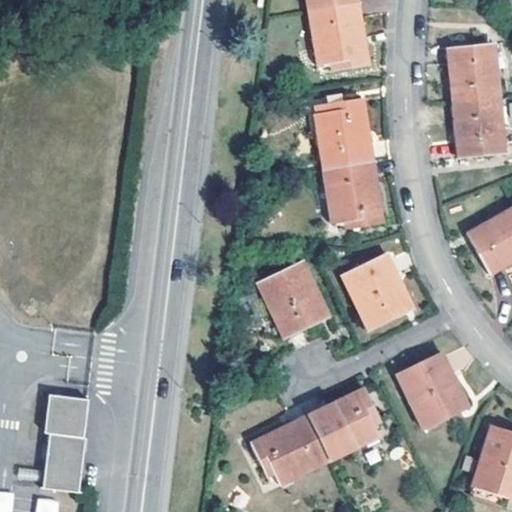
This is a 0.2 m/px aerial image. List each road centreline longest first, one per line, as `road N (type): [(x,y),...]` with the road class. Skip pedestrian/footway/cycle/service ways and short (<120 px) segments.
road 1 (tertiary): [(141,511),(202,0)]
road 2 (residential): [(410,0),(405,98),(415,195),(426,240),(461,312)]
road 3 (residential): [(461,312),(282,398)]
